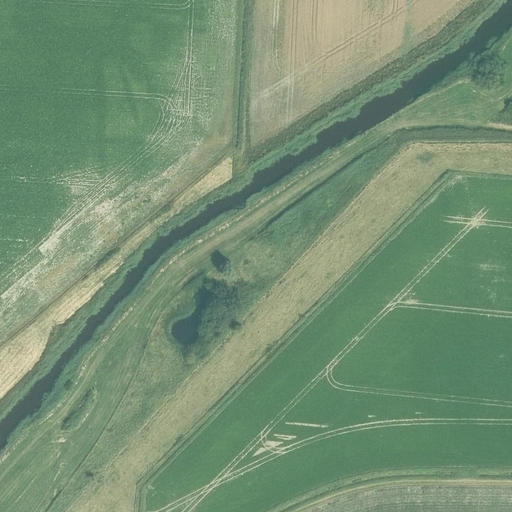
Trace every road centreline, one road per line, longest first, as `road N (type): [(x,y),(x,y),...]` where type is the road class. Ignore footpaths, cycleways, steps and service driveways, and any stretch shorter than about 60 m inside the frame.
road 1 (track): [(0,477),(187,259),(389,130),(438,121),(511,128)]
road 2 (track): [(301,511),(376,488),(511,483)]
